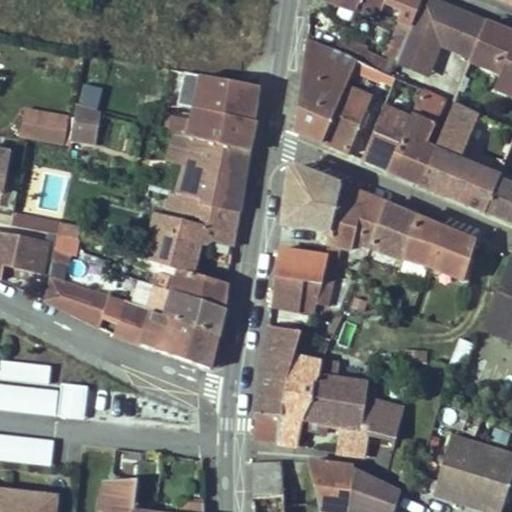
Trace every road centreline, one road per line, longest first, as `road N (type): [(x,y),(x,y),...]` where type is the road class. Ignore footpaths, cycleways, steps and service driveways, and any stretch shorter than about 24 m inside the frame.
road 1 (residential): [(269,144),(511,238)]
road 2 (residential): [(0,295),(233,393)]
road 3 (residential): [(269,144),(233,393)]
road 4 (unknown): [(224,451),(298,458),(375,478),(421,511)]
road 5 (residential): [(291,0),(269,144)]
